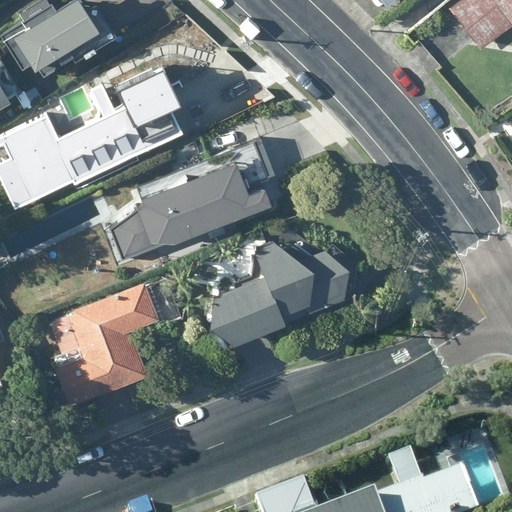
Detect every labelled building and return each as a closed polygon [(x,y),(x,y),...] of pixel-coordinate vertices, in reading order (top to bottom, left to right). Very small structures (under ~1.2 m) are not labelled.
[(22,68),(30,63),(34,69),(37,67),(43,75),(63,63),(62,62),(72,56),(74,60),(83,54),(85,57),(96,50),(95,48),(116,35),(95,2),(85,8),(79,0),(68,0),(56,8),(53,3),(1,35),(22,68)] [(481,50),(511,26),(511,0),(459,0),(449,8),(481,50)] [(5,148),(29,194),(111,153),(116,163),(126,158),(128,160),(168,140),(156,117),(164,113),(144,72),(108,90),(118,109),(92,121),(89,116),(66,127),(68,132),(57,138),(51,126),(5,148)] [(0,107),(11,101),(0,83),(0,107)] [(271,202),(264,186),(248,192),(246,186),(275,174),(260,137),(137,184),(142,203),(136,209),(112,229),(122,254),(125,260),(158,245),(153,240),(174,241),(271,202)] [(263,273),(212,294),(207,325),(232,343),(345,297),(349,267),(325,249),(300,259),(273,239),(252,249),(263,273)] [(71,309),(72,312),(49,322),(60,352),(53,355),(57,366),(54,368),(68,405),(148,375),(131,330),(159,318),(144,281),(71,309)] [(312,511),(301,486),(255,504),(258,511),(474,511),(458,471),(422,486),(409,455),(387,464),(396,489),(339,511),(312,511)]
